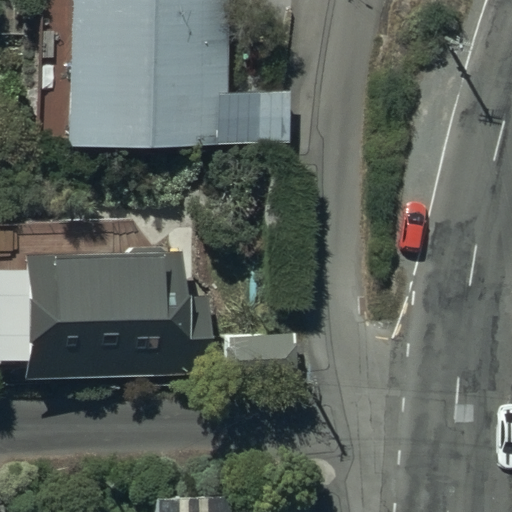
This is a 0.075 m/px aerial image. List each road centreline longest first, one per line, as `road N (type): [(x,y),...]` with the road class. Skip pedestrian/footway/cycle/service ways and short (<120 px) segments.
road 1 (residential): [(361,0),(343,173),(346,292),(355,347),(428,511)]
road 2 (residential): [(511,96),(475,245),(449,511)]
